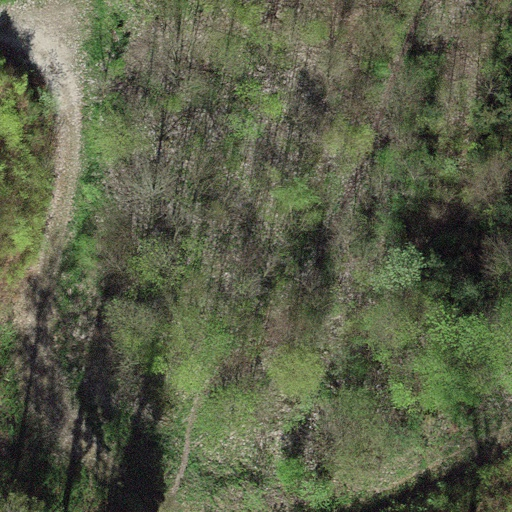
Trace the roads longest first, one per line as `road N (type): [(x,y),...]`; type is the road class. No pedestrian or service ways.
road 1 (track): [(0,26),(43,44),(69,103),(47,299),(52,397),(98,462),(172,511)]
road 2 (track): [(319,511),(511,430)]
